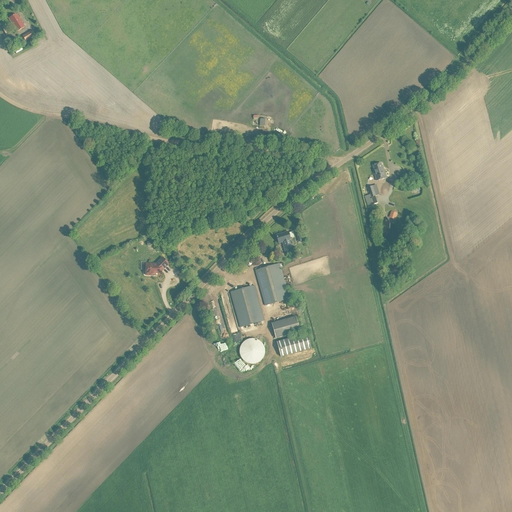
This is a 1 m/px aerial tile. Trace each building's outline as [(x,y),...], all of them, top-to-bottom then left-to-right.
[(16,33),(24,28),(20,19),(19,20),(17,16),(15,17),(15,15),(8,19),(16,33)] [(32,31),(23,37),(26,43),(35,37),(32,31)] [(374,171),(377,181),(387,178),(385,172),(384,172),(383,170),(384,170),(383,166),(382,166),(381,164),(373,166),(374,170),(375,170),(375,171),(374,171)] [(375,186),(372,187),(368,188),(370,195),(364,197),(368,207),(373,205),(371,198),(378,195),(375,186)] [(391,212),(389,218),(396,220),(398,213),(391,212)] [(285,252),(292,251),(289,240),(290,240),(288,233),(277,236),(279,244),(283,243),(285,252)] [(161,271),(169,264),(163,258),(158,263),(159,263),(157,265),(146,264),(145,269),(144,270),(144,273),(145,275),(145,276),(161,276),(161,271)] [(265,306),(289,299),(279,264),(255,271),(265,306)] [(240,328),(264,321),(254,286),(230,293),(240,328)] [(296,317),(272,324),(276,340),(300,333),(296,317)] [(307,334),(276,342),(281,357),(311,349),(307,334)] [(254,340),(252,340),(250,340),(249,340),(247,341),(246,342),(244,343),(243,344),(242,345),(241,347),(240,348),(240,350),(240,352),(240,353),(240,355),(241,357),(241,358),(242,360),(243,361),(245,362),(246,363),(248,364),(249,365),(251,365),(253,365),(254,365),(256,365),(258,364),(259,363),(261,362),(262,361),(263,359),(264,358),(264,356),(265,355),(265,353),(265,351),(265,350),(264,348),(264,346),(263,345),(262,343),(260,342),(259,341),(257,341),(256,340),(254,340)]
